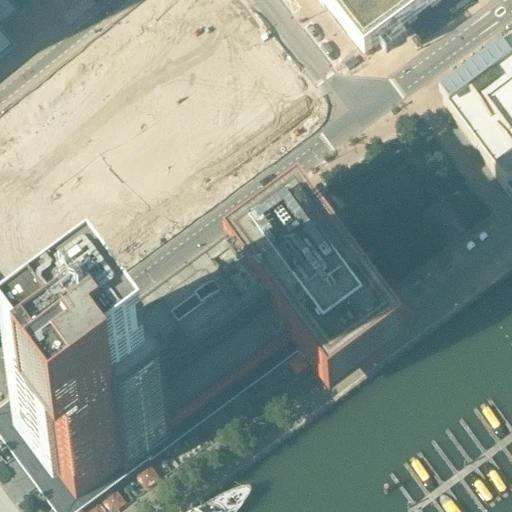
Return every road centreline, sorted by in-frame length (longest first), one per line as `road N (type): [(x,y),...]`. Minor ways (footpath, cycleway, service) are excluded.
road 1 (unknown): [(0,227),(237,47),(272,98),(0,312)]
road 2 (tertiary): [(0,369),(9,381),(353,120)]
road 3 (unknown): [(0,150),(196,0)]
road 4 (tertiary): [(353,120),(511,4)]
road 5 (residential): [(353,120),(260,0)]
road 6 (tertiary): [(116,0),(0,94)]
